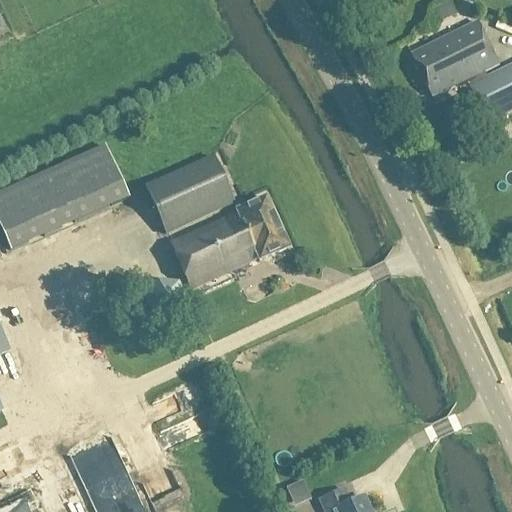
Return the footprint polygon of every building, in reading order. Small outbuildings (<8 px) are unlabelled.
[(499,68),(477,25),(412,56),(432,99),(467,83),(488,125),(511,112),(511,69),(486,82),(483,76),(499,68)] [(104,147),(3,193),(0,194),(0,233),(8,252),(128,199),(104,147)] [(213,158),(144,189),(165,235),(234,205),(213,158)] [(257,260),(258,262),(287,250),(265,200),(235,213),(237,215),(170,245),(190,290),(257,260)] [(97,363),(85,302),(62,306),(66,323),(63,323),(72,368),(97,363)] [(0,451),(0,496),(22,489),(7,449),(0,451)] [(283,485),(288,498),(304,491),(299,479),(283,485)] [(51,489),(59,511),(84,511),(73,481),(51,489)] [(368,511),(363,498),(349,504),(343,491),(319,502),(323,511),(334,511),(336,511),(368,511)] [(0,511),(46,511),(39,492),(0,506),(0,511)]
